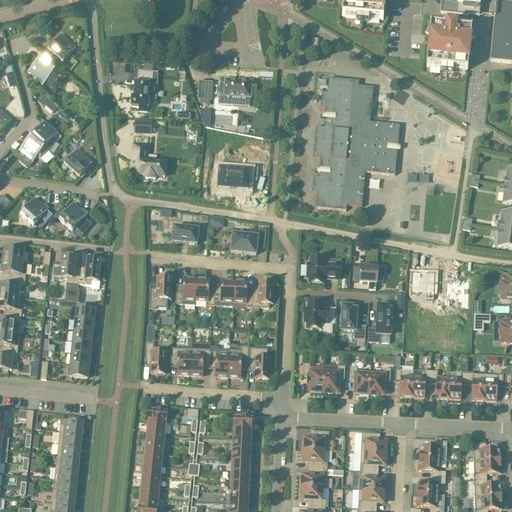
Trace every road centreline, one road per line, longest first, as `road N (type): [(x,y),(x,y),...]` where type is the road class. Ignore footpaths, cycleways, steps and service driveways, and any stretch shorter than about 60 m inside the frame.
road 1 (residential): [(90,0),(116,192),(293,224)]
road 2 (residential): [(281,399),(289,271),(146,254)]
road 3 (residential): [(281,399),(140,387)]
road 4 (residential): [(0,151),(25,122),(11,38)]
road 5 (residential): [(400,421),(280,416)]
